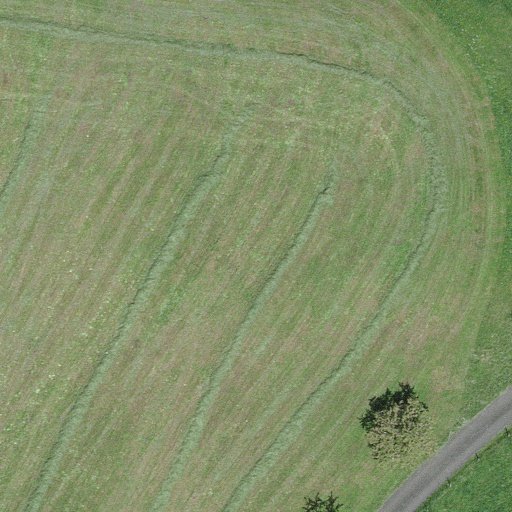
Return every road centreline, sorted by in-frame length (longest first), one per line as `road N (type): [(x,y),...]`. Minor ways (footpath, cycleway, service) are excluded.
road 1 (motorway): [(245,511),(98,0)]
road 2 (unclassified): [(396,511),(511,402)]
